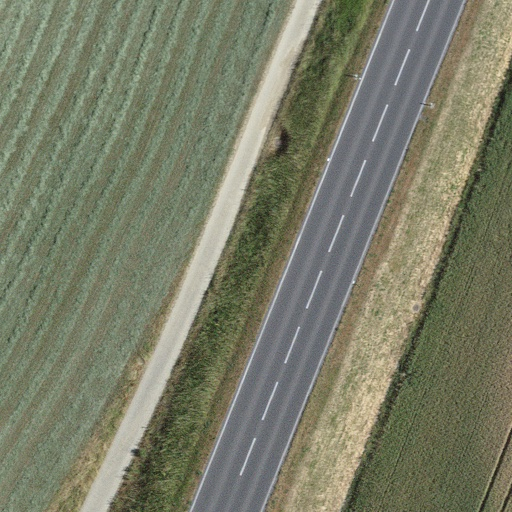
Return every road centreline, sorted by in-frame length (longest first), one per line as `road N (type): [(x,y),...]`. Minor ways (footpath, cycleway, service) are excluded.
road 1 (track): [(310,0),(91,511)]
road 2 (secondary): [(429,0),(227,511)]
